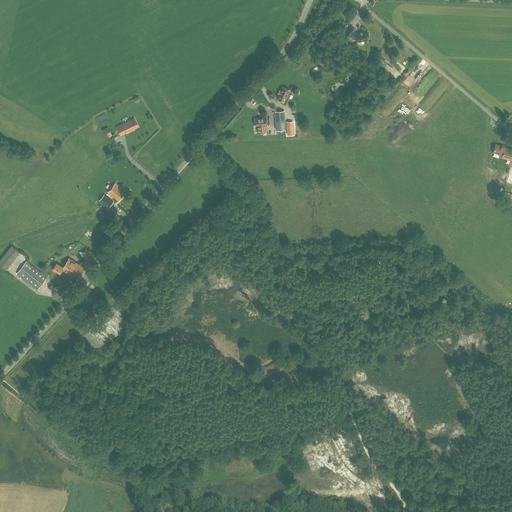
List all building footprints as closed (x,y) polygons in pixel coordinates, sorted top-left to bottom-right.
[(345,33),(346,34),(349,37),(350,35),(354,39),(356,38),(356,41),(367,40),(367,38),(369,37),(368,32),(356,33),(354,31),(355,30),(351,26),(345,33)] [(392,67),(386,63),(386,61),(381,57),(377,62),(379,63),(377,65),(384,70),(384,69),(389,72),(392,67)] [(285,105),(289,98),(286,97),(290,90),(283,87),(277,98),(283,101),(282,103),(285,105)] [(420,105),(416,109),(423,116),(427,112),(420,105)] [(275,111),(276,121),(284,120),(284,111),(275,111)] [(133,118),(117,126),(121,134),(134,128),(133,125),(135,123),(133,118)] [(267,125),(267,118),(261,119),(261,118),(255,118),(255,119),(254,119),(254,123),(255,123),(255,126),(258,126),(258,132),(259,132),(259,133),(263,133),(263,132),(267,132),(266,130),(266,125),(267,125)] [(284,120),(276,121),(277,130),(285,129),(284,120)] [(511,161),(511,149),(496,144),(493,152),(503,155),(502,158),(511,161)] [(105,160),(94,173),(90,170),(79,184),(81,185),(78,189),(80,190),(73,199),(78,203),(77,204),(84,209),(117,170),(105,160)] [(119,201),(126,192),(116,183),(108,192),(119,201)] [(107,196),(102,203),(108,208),(113,201),(107,196)] [(0,260),(0,265),(7,270),(20,252),(11,246),(0,260)] [(85,258),(92,263),(97,255),(90,251),(85,258)] [(63,270),(79,280),(86,269),(69,258),(63,267),(62,269),(63,270)] [(38,290),(49,275),(43,270),(41,273),(26,261),(17,273),(38,290)] [(61,273),(63,270),(62,269),(63,267),(57,263),(53,268),(61,273)] [(69,294),(76,284),(70,279),(63,290),(69,294)] [(376,304),(369,299),(358,314),(365,319),(376,304)]
